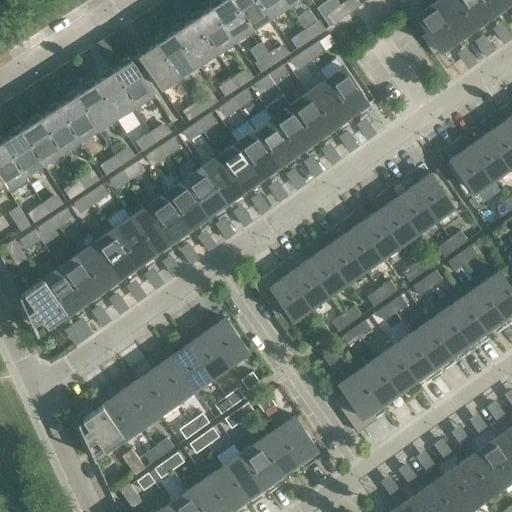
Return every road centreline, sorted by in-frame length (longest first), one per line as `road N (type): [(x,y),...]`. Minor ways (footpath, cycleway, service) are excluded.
road 1 (residential): [(214,262),(511,54)]
road 2 (residential): [(361,470),(214,262)]
road 3 (residential): [(35,388),(214,262)]
road 4 (residential): [(361,470),(511,364)]
road 5 (residential): [(0,79),(124,0)]
road 6 (residential): [(93,511),(35,388)]
